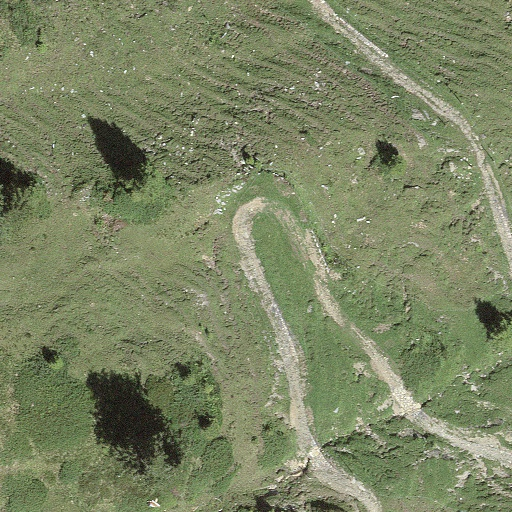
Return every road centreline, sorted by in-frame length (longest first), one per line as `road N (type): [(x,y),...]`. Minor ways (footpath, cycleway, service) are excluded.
road 1 (track): [(375,511),(311,460),(285,346),(241,224),(253,204),(275,203),(298,233),(333,306),(372,347),(400,402),(435,428),(511,457)]
road 2 (track): [(511,261),(477,149),(459,119),(386,68),(314,0)]
